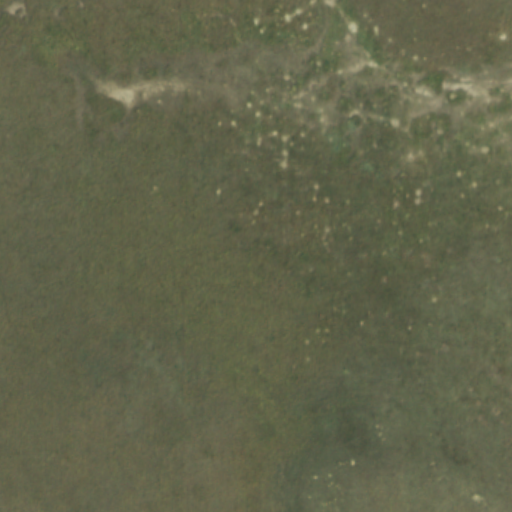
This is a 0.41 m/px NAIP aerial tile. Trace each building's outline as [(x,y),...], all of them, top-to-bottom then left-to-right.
[(352,0),(307,0),(307,4),(293,2),(292,17),(299,18),(298,30),(311,31),(310,39),(328,41),(330,26),(338,27),(339,16),(351,17),(352,0)] [(492,19),(488,17),(495,6),(491,4),(493,2),(490,0),(479,0),(473,10),(481,15),(477,22),(487,28),(492,19)] [(511,0),(504,0),(503,2),(511,8),(511,0)] [(287,89),(291,96),(296,92),(303,103),(319,92),(308,76),(287,89)] [(511,79),(505,79),(503,99),(511,99),(511,79)]
